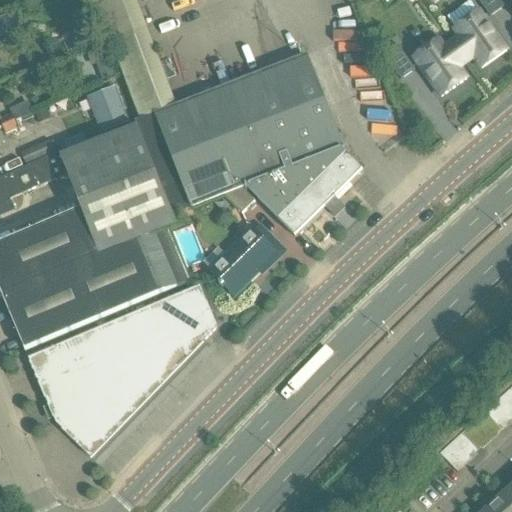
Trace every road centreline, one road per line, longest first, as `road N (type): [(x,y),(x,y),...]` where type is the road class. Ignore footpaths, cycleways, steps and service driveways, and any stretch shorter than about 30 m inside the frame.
road 1 (residential): [(113,511),(310,309),(511,123)]
road 2 (primary): [(511,188),(408,280),(183,511)]
road 3 (primary): [(254,511),(511,248)]
road 4 (residential): [(50,511),(0,403)]
